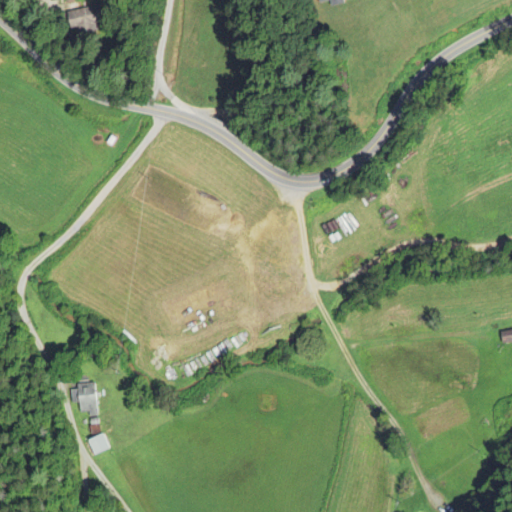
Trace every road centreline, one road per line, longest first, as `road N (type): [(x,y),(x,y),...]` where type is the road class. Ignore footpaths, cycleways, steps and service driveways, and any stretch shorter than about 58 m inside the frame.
road 1 (tertiary): [(0,19),(90,92),(213,130),(271,173),(298,182),(337,176),(368,155),(428,71),(511,19)]
road 2 (residential): [(168,114),(22,276),(16,306),(88,459),(123,511)]
